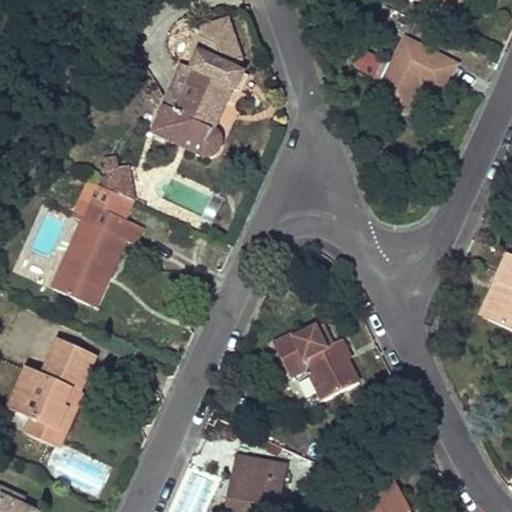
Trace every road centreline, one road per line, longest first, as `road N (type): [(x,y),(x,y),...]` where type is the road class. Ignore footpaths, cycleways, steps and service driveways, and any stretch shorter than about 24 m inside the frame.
road 1 (residential): [(375,273),(335,218),(285,215),(261,234),(137,511)]
road 2 (residential): [(375,273),(501,511)]
road 3 (residential): [(375,273),(436,241),(511,70)]
